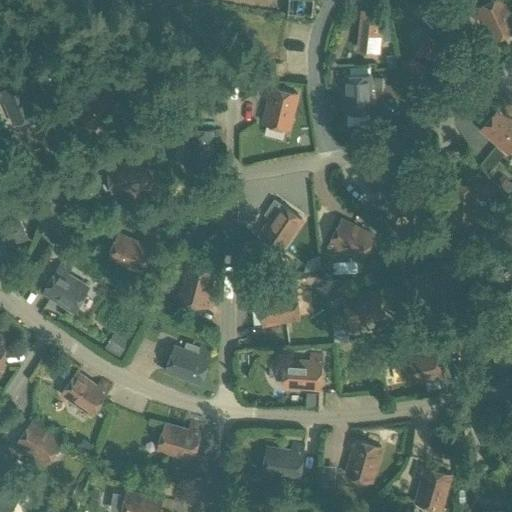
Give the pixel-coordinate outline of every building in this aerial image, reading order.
[(511,18),(503,0),(493,0),(472,10),(476,21),(483,18),(493,40),(511,31),(511,18)] [(361,7),(356,49),(384,52),(389,10),(361,7)] [(428,37),(409,65),(418,71),(422,65),(443,79),(457,57),(428,37)] [(370,76),(336,77),(337,88),(344,88),(345,113),(372,112),(370,76)] [(24,81),(0,91),(0,103),(5,102),(15,124),(39,114),(24,81)] [(97,94),(79,111),(97,130),(123,106),(100,81),(92,89),(97,94)] [(265,87),(262,98),(269,99),(264,123),(289,129),(298,94),(265,87)] [(503,104),(481,129),(508,153),(511,148),(511,121),(507,117),(511,112),(503,104)] [(187,130),(186,166),(213,167),(213,142),(220,142),(221,131),(187,130)] [(133,163),(109,166),(112,192),(148,188),(144,154),(132,156),(133,163)] [(408,172),(376,182),(379,192),(386,190),(393,214),(418,207),(408,172)] [(507,180),(502,174),(496,180),(502,186),(507,180)] [(452,184),(449,220),(475,222),(477,198),(485,198),(485,187),(452,184)] [(274,215),(260,235),(282,250),(303,220),(275,201),(269,210),(274,215)] [(0,257),(8,254),(5,247),(28,237),(17,213),(0,220),(0,257)] [(342,220),(327,249),(337,255),(340,248),(362,259),(374,236),(342,220)] [(119,234),(109,258),(142,272),(147,261),(157,266),(162,253),(152,249),(155,241),(144,237),(142,243),(119,234)] [(505,250),(487,267),(505,286),(511,280),(511,240),(509,237),(500,245),(505,250)] [(62,262),(44,290),(75,310),(89,287),(68,274),(72,268),(62,262)] [(189,265),(180,300),(212,308),(215,297),(208,296),(214,272),(189,265)] [(285,294),(261,297),(264,323),(300,319),(296,285),(284,287),(285,294)] [(380,292),(345,300),(352,332),(363,330),(362,323),(386,317),(380,292)] [(346,315),(332,316),(333,342),(350,341),(350,328),(346,328),(346,315)] [(115,331),(104,347),(119,356),(129,340),(115,331)] [(511,336),(498,342),(507,367),(511,364),(511,336)] [(175,346),(166,371),(201,383),(211,351),(201,347),(199,354),(198,353),(200,348),(186,342),(184,349),(175,346)] [(425,353),(401,358),(406,384),(442,376),(435,343),(423,346),(425,353)] [(285,361),(284,387),(320,389),(322,355),(310,355),(310,362),(285,361)] [(77,372),(62,394),(92,414),(111,387),(101,380),(97,386),(77,372)] [(250,382),(247,392),(265,398),(269,388),(250,382)] [(306,391),(305,404),(314,405),(315,392),(306,391)] [(33,422),(13,449),(22,456),(27,450),(47,464),(62,442),(33,422)] [(166,424),(158,449),(193,459),(202,427),(191,423),(189,430),(166,424)] [(78,446),(89,453),(94,445),(83,438),(78,446)] [(353,451),(346,474),(372,482),(382,447),(350,438),(346,449),(353,451)] [(267,447),(264,473),(299,478),(304,445),(293,444),(292,451),(267,447)] [(419,465),(416,476),(423,478),(416,502),(442,509),(452,475),(419,465)] [(297,482),(295,491),(316,495),(317,485),(297,482)] [(0,488),(0,511),(10,511),(18,500),(0,488)] [(127,492),(123,511),(160,511),(163,497),(127,492)] [(32,511),(35,506),(25,502),(20,511),(32,511)]
